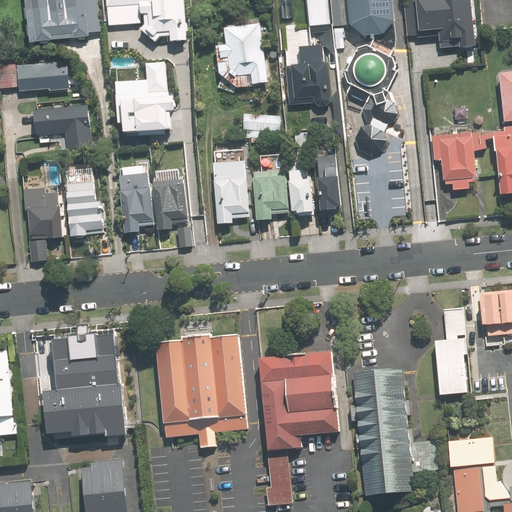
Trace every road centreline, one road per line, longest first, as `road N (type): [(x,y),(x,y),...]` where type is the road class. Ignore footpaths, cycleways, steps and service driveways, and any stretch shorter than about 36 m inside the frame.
road 1 (residential): [(232,276),(511,249)]
road 2 (residential): [(0,300),(156,286)]
